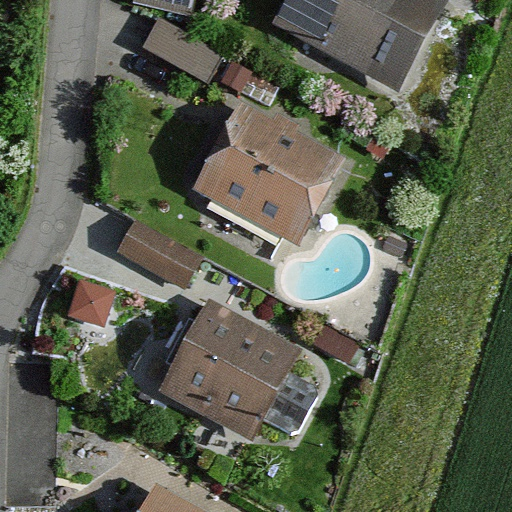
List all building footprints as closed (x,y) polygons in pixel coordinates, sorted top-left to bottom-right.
[(204,0),(144,0),(141,14),(199,26),(204,0)] [(410,94),(455,3),(449,0),(301,0),(285,33),(410,94)] [(158,18),(146,46),(191,66),(203,38),(158,18)] [(302,246),(344,155),(237,105),(194,195),(302,246)] [(142,224),(123,260),(192,296),(211,260),(142,224)] [(104,330),(119,290),(84,278),(69,318),(104,330)] [(263,449),(310,360),(217,311),(170,400),(263,449)] [(195,511),(164,496),(155,511),(195,511)]
